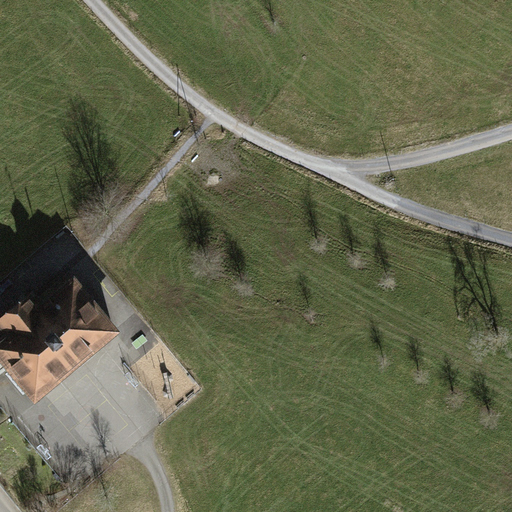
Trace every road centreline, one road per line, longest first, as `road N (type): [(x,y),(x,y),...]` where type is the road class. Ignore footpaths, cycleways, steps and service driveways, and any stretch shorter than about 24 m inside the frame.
road 1 (track): [(342,176),(211,118),(92,0)]
road 2 (track): [(511,241),(431,217),(342,176)]
road 3 (track): [(342,176),(511,127)]
